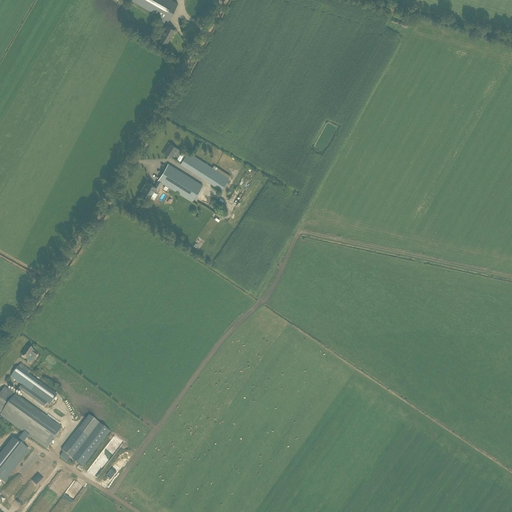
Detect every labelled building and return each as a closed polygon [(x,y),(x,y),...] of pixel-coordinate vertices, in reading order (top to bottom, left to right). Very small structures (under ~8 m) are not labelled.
[(130,0),(161,17),(166,20),(168,21),(178,4),(173,1),(171,0),(130,0)] [(167,26),(159,39),(167,43),(174,30),(167,26)] [(171,158),(176,148),(170,144),(164,153),(171,158)] [(230,177),(213,166),(212,168),(187,153),(180,164),(221,190),(230,177)] [(192,202),(202,186),(172,167),(168,164),(154,186),(148,182),(144,187),(141,192),(145,194),(148,196),(151,191),(154,193),(157,189),(158,189),(162,183),(192,202)] [(38,355),(34,352),(27,347),(24,351),(24,352),(21,356),(28,361),(32,355),(34,356),(33,357),(35,359),(38,355)] [(17,367),(10,377),(15,380),(22,385),(47,403),(50,405),(57,395),(28,375),(30,371),(21,364),(18,368),(17,367)] [(47,403),(22,385),(19,389),(44,408),(47,403)] [(48,449),(62,429),(4,387),(0,393),(0,414),(25,432),(30,436),(48,449)] [(63,453),(60,457),(66,462),(69,457),(72,460),(99,424),(89,416),(62,451),(63,453)] [(99,424),(72,460),(82,467),(109,432),(99,424)] [(25,432),(17,442),(22,446),(30,436),(25,432)] [(0,454),(0,480),(4,484),(29,452),(22,446),(17,442),(12,439),(0,454)] [(45,475),(51,467),(45,462),(39,470),(45,475)] [(113,479),(121,469),(116,465),(108,475),(113,479)]
